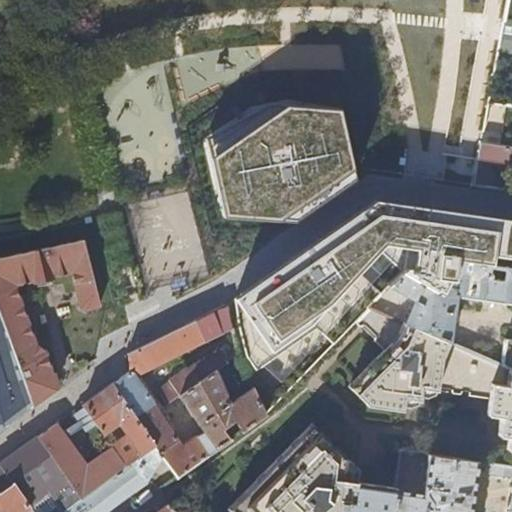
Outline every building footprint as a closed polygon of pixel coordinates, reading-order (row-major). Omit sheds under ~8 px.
[(256,120),(216,150),(229,211),(298,222),(349,185),(335,121),(289,113),(256,120)] [(511,148),(482,145),(478,164),(511,167),(511,148)] [(244,357),(256,374),(261,371),(258,368),(294,342),(313,323),(315,324),(317,323),(337,343),(355,325),(370,310),(383,297),(361,276),(382,252),(405,275),(403,276),(442,299),(449,287),(455,291),(460,265),(490,269),(499,270),(511,272),(511,221),(376,203),(236,301),(244,357)] [(99,309),(82,243),(0,260),(0,312),(32,404),(40,398),(54,389),(48,369),(45,354),(33,343),(19,300),(76,286),(81,309),(86,312),(99,309)] [(511,272),(499,270),(498,276),(505,277),(505,283),(489,280),(490,269),(460,265),(455,291),(449,287),(442,299),(403,276),(390,289),(414,303),(404,325),(449,345),(456,298),(511,305),(511,272)] [(233,331),(228,306),(136,350),(127,355),(129,372),(121,377),(111,384),(155,446),(131,464),(146,483),(163,459),(178,476),(230,440),(224,432),(236,423),(242,432),(264,416),(252,388),(230,404),(215,372),(226,365),(216,350),(169,382),(171,384),(157,393),(166,407),(179,398),(204,433),(183,447),(158,412),(162,409),(159,405),(155,407),(145,391),(143,392),(134,379),(209,341),(233,331)] [(511,371),(461,350),(449,345),(404,325),(370,310),(355,325),(361,331),(364,332),(373,341),(373,344),(384,354),(349,389),(367,408),(399,412),(403,413),(404,400),(420,402),(422,391),(435,393),(436,391),(449,392),(450,394),(459,396),(461,394),(468,395),(470,398),(487,400),(486,415),(501,418),(499,436),(505,438),(504,450),(511,450),(511,371)] [(0,426),(32,404),(0,312),(0,426)] [(258,368),(261,371),(316,331),(332,348),(337,343),(317,323),(315,324),(313,323),(294,342),(258,368)] [(465,337),(461,350),(511,371),(511,345),(506,345),(506,346),(483,342),(483,345),(465,337)] [(96,395),(82,404),(105,437),(120,427),(128,438),(113,448),(127,467),(131,464),(155,446),(111,384),(96,395)] [(113,448),(105,437),(82,404),(72,411),(94,442),(92,444),(102,457),(86,468),(60,432),(61,431),(59,428),(61,427),(58,422),(37,436),(84,499),(127,467),(113,448)] [(393,511),(397,491),(345,483),(348,460),(341,453),(325,437),(314,426),(277,461),(245,492),(227,509),(229,511),(393,511)] [(32,511),(64,511),(84,499),(37,436),(20,448),(0,463),(0,493),(13,484),(28,506),(43,496),(28,476),(35,472),(52,494),(31,509),(32,511)] [(471,511),(478,463),(428,456),(423,495),(397,491),(393,511),(432,511),(433,510),(437,510),(437,511),(471,511)] [(146,483),(131,464),(127,467),(84,499),(64,511),(105,511),(107,511),(146,483)] [(511,511),(511,467),(500,466),(499,473),(511,475),(511,505),(510,511),(511,511)] [(32,511),(31,509),(28,506),(13,484),(0,493),(0,511),(32,511)]
